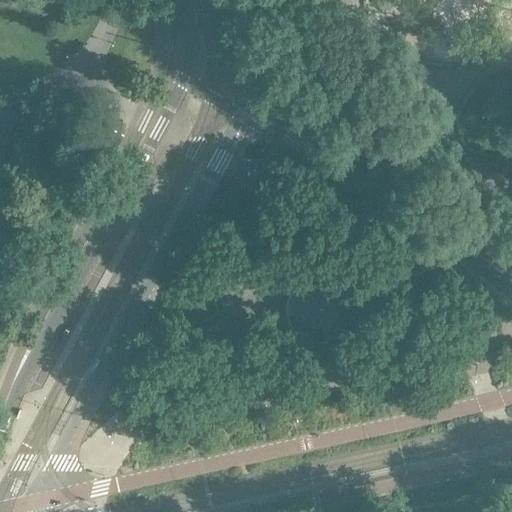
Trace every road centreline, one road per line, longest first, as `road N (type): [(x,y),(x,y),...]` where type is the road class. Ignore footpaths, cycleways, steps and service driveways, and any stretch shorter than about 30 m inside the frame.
road 1 (unclassified): [(48,499),(72,433),(234,133),(243,95),(229,0)]
road 2 (unclassified): [(183,0),(182,81),(0,430)]
road 3 (unclassified): [(511,396),(48,499)]
road 4 (tertiary): [(272,511),(511,459)]
